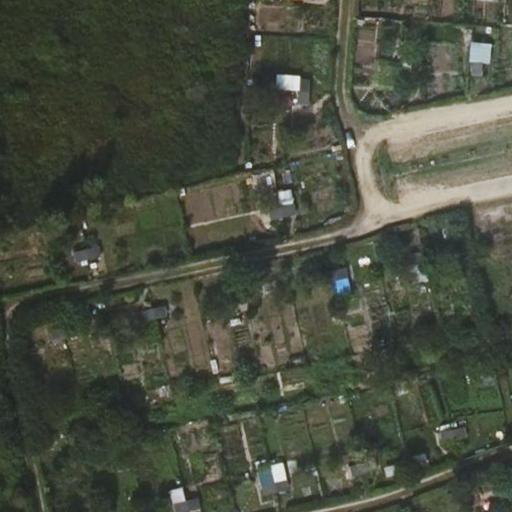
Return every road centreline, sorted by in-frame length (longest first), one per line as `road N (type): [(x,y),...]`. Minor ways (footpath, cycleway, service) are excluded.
road 1 (track): [(376,212),(346,239),(10,315),(2,336),(40,511)]
road 2 (track): [(511,107),(369,137),(360,160),(376,212),(511,187)]
road 3 (track): [(343,511),(511,448)]
road 4 (track): [(369,137),(345,113),(335,84),(341,0)]
